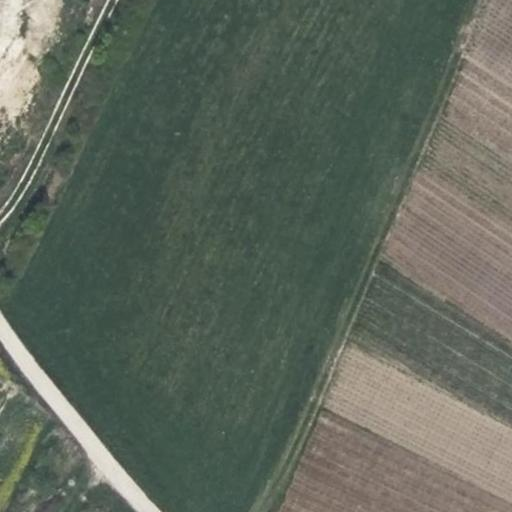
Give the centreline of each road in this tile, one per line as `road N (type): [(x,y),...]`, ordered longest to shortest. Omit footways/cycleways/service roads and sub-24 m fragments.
road 1 (track): [(478,0),(262,511)]
road 2 (unclassified): [(149,511),(0,325)]
road 3 (track): [(107,0),(0,208)]
